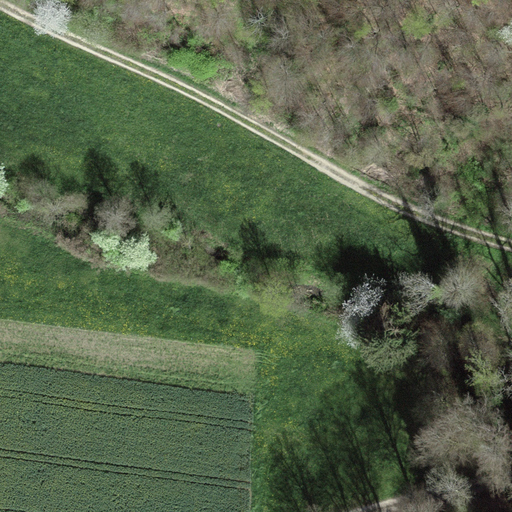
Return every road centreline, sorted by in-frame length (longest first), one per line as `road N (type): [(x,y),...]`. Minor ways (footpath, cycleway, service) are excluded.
road 1 (track): [(0,2),(206,98),(382,198),(511,244)]
road 2 (track): [(366,511),(511,481)]
